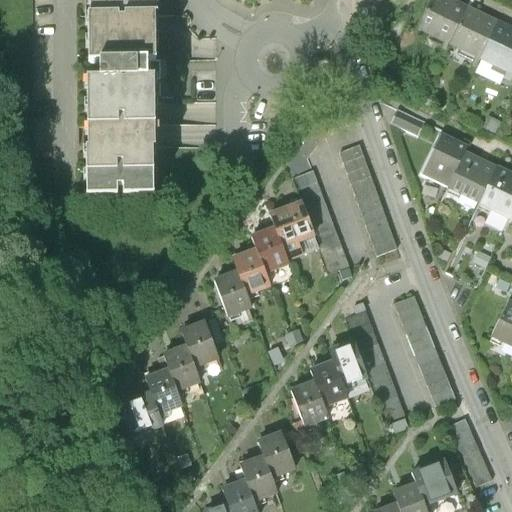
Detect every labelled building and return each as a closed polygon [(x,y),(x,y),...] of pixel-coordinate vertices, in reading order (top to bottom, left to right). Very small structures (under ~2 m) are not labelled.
[(98,81),(85,81),(86,151),(84,151),(85,199),(153,198),(152,150),(154,150),(154,82),(159,81),(160,62),(155,62),(155,17),(157,17),(156,0),(88,0),(89,17),(87,17),(87,64),(98,65),(98,81)] [(466,12),(441,0),(433,0),(417,33),(449,48),(466,12)] [(498,27),(466,12),(449,48),(480,63),(498,27)] [(511,77),(511,33),(498,27),(480,63),(511,78),(511,77)] [(425,124),(397,112),(390,126),(418,139),(425,124)] [(440,137),(420,177),(447,190),(464,157),(467,150),(440,137)] [(360,146),(339,154),(376,259),(397,252),(360,146)] [(495,172),(464,157),(447,190),(479,205),(495,172)] [(291,180),(301,206),(318,250),(328,277),(348,270),(312,172),(291,180)] [(511,180),(495,172),(479,205),(510,220),(511,216),(511,180)] [(275,230),(286,262),(318,250),(301,206),(270,218),(275,230)] [(288,265),(286,262),(275,230),(252,239),(256,253),(264,274),(288,265)] [(269,287),(264,274),(256,253),(233,261),(238,275),(246,296),(269,287)] [(227,318),(251,309),(246,296),(238,275),(214,284),(227,318)] [(414,298),(394,305),(435,408),(455,400),(414,298)] [(511,306),(508,305),(491,338),(511,348),(511,306)] [(345,322),(353,344),(366,380),(385,428),(405,421),(366,314),(345,322)] [(204,326),(181,334),(187,350),(194,370),(217,361),(204,326)] [(343,388),(366,380),(353,344),(330,352),(334,362),(343,388)] [(164,359),(169,373),(177,393),(200,385),(194,370),(187,350),(164,359)] [(324,411),(348,402),(343,388),(334,362),(309,372),(313,383),(324,411)] [(145,382),(151,397),(159,416),(182,408),(177,393),(169,373),(145,382)] [(328,422),(324,411),(313,383),(290,392),(304,430),(328,422)] [(159,416),(151,397),(107,414),(119,444),(162,428),(159,416)] [(491,483),(464,422),(444,431),(470,492),(491,483)] [(260,444),(264,457),(273,479),(295,471),(282,436),(260,444)] [(264,457),(239,466),(245,482),(254,507),(279,497),(273,479),(264,457)] [(417,486),(425,509),(458,498),(445,463),(413,475),(417,486)] [(368,474),(356,466),(347,480),(359,488),(368,474)] [(222,491),(227,505),(229,511),(256,511),(254,507),(245,482),(222,491)] [(426,511),(425,509),(417,486),(393,494),(398,506),(399,511),(426,511)]
